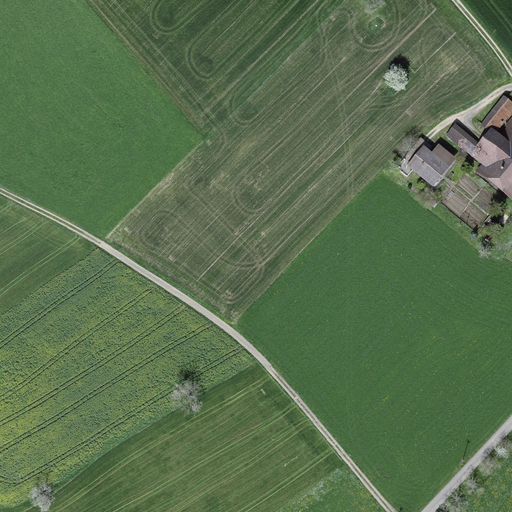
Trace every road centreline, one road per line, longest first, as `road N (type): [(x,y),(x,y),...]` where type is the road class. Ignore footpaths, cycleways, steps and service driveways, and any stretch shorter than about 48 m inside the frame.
road 1 (track): [(0,191),(101,242),(233,332),(392,511)]
road 2 (unclassified): [(429,511),(511,420)]
